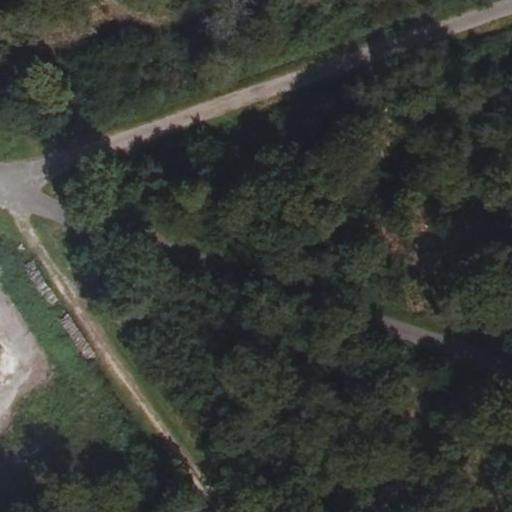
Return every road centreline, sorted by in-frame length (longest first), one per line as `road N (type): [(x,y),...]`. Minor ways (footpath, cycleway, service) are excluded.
road 1 (unclassified): [(0,190),(60,161),(511,6)]
road 2 (unclassified): [(0,192),(511,366)]
road 3 (track): [(218,511),(0,195)]
